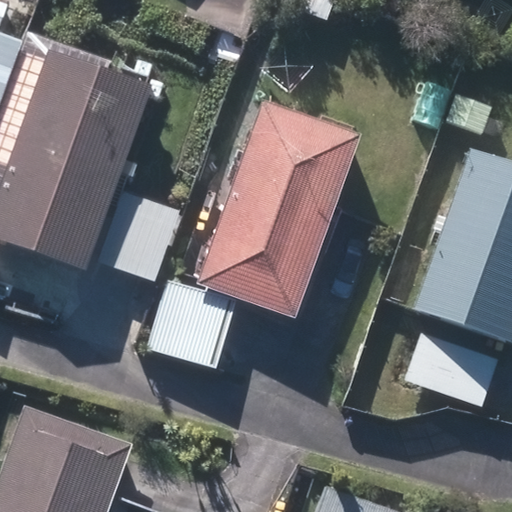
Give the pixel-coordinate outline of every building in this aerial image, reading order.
[(305,0),(299,18),(327,29),(337,0),(305,0)] [(0,117),(23,51),(0,42),(0,33),(8,11),(0,7),(0,117)] [(0,201),(0,249),(84,281),(152,96),(53,59),(0,201)] [(148,353),(213,377),(238,307),(293,328),(361,144),(265,110),(195,299),(170,290),(148,353)] [(414,318),(511,355),(511,354),(511,171),(473,158),(414,318)] [(99,270),(156,290),(182,218),(125,198),(99,270)] [(404,389),(483,415),(500,367),(422,340),(404,389)] [(0,486),(0,511),(112,511),(135,452),(27,413),(0,486)] [(374,511),(322,493),(315,511),(374,511)]
